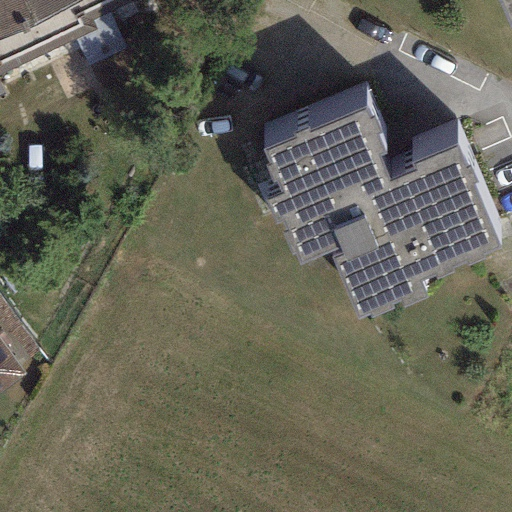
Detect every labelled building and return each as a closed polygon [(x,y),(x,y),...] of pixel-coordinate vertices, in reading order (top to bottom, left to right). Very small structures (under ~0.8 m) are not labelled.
[(0,0),(0,39),(88,0),(0,0)] [(511,0),(495,0),(510,37),(511,36),(511,0)] [(370,105),(268,146),(285,190),(270,196),(296,262),(335,246),(362,313),(509,254),(465,144),(397,172),(370,105)] [(36,349),(0,301),(0,343),(24,374),(36,349)] [(0,391),(24,374),(0,343),(0,391)]
